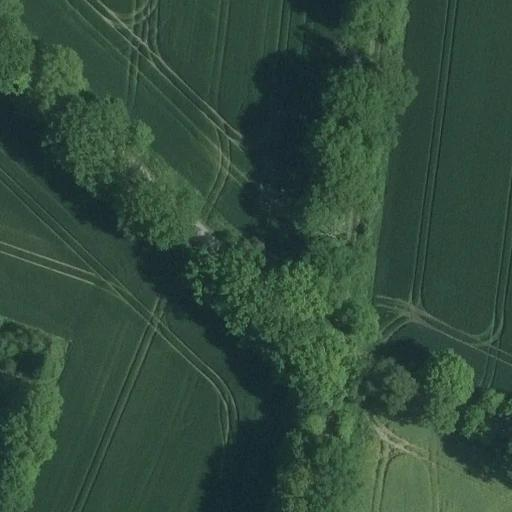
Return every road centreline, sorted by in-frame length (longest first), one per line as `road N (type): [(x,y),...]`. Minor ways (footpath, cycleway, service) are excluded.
road 1 (track): [(333,345),(0,37)]
road 2 (track): [(380,0),(333,345)]
road 3 (track): [(511,431),(333,345)]
road 4 (track): [(333,345),(317,511)]
